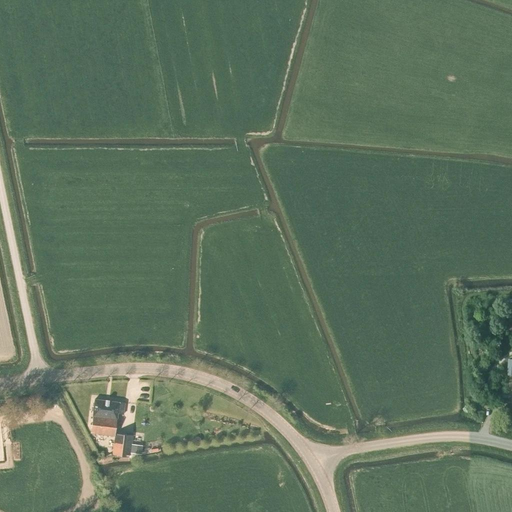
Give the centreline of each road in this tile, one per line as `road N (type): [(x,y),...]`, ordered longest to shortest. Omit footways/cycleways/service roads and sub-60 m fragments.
road 1 (secondary): [(314,461),(269,411),(190,373),(153,368),(38,379)]
road 2 (unclassified): [(511,446),(437,436),(314,461)]
road 3 (unclassified): [(38,379),(0,188)]
